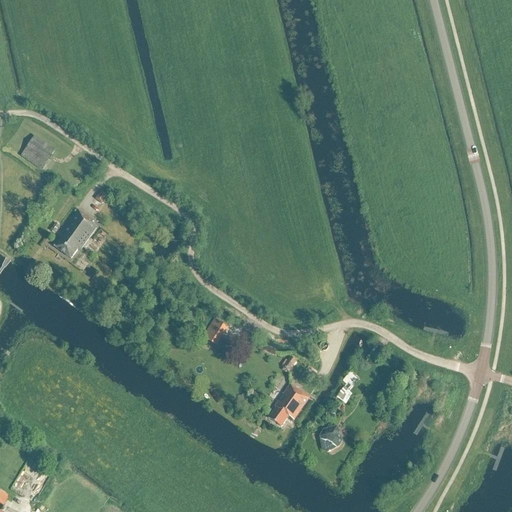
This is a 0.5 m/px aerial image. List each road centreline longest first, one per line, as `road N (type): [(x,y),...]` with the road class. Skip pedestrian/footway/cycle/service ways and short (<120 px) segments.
road 1 (track): [(0,116),(38,116),(184,214),(194,228),(194,274),(271,331),(295,336),(356,322),(424,358),(511,382)]
road 2 (tertiary): [(417,511),(471,402),(491,293),(483,204),(432,0)]
